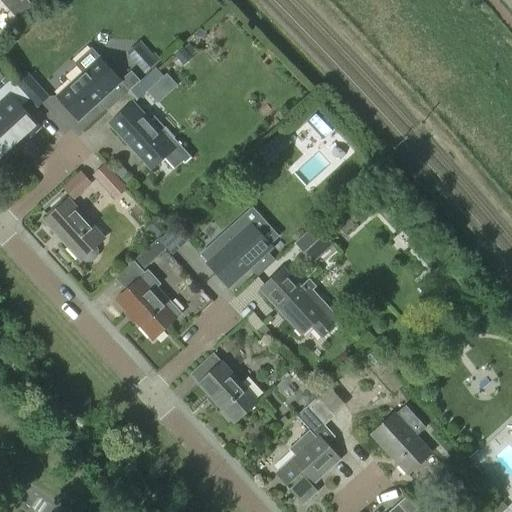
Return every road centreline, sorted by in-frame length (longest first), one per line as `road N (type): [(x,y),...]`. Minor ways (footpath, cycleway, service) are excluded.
road 1 (unclassified): [(148,397),(0,232)]
road 2 (track): [(511,156),(368,0)]
road 3 (unclassified): [(255,511),(148,397)]
